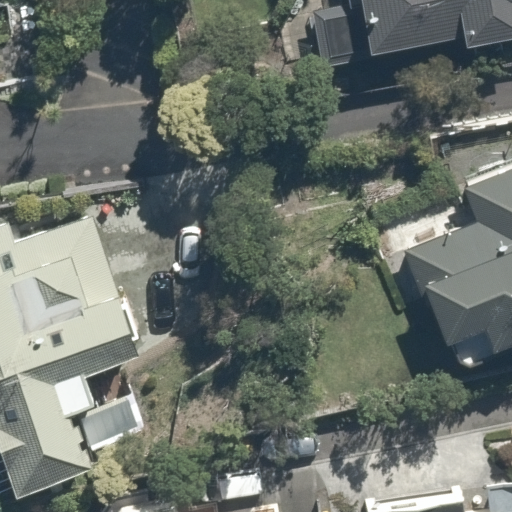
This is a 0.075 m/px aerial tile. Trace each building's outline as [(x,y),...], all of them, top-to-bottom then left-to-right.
[(510,27),(511,26),(511,0),(351,0),(354,24),(507,7),(510,27)] [(474,321),(511,305),(511,149),(463,169),(474,198),(393,229),(425,314),(465,298),(474,321)] [(0,460),(135,414),(124,381),(157,369),(116,249),(103,254),(84,200),(0,228),(0,460)] [(451,462),(347,478),(352,511),(511,511),(511,478),(455,488),(451,462)] [(241,511),(239,493),(169,500),(165,463),(76,472),(80,511),(241,511)]
